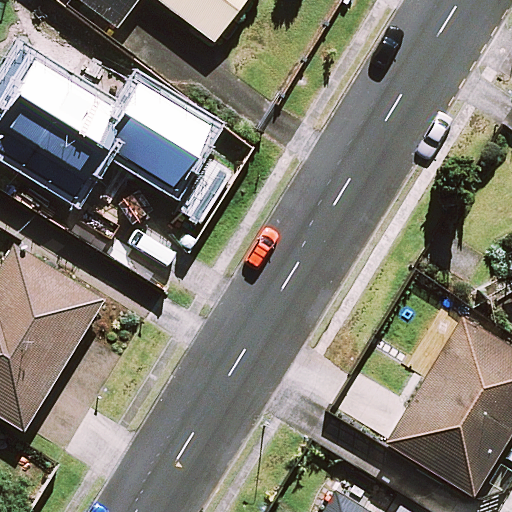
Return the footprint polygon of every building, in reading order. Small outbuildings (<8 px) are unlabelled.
[(242,0),(77,0),(115,28),(135,0),(157,0),(213,41),(242,0)] [(122,111),(20,51),(0,84),(0,149),(67,189),(96,141),(172,186),(208,126),(137,85),(122,111)] [(101,300),(7,241),(0,252),(0,416),(21,429),(101,300)] [(511,340),(460,310),(383,442),(476,497),(511,435),(511,340)] [(372,511),(332,488),(317,511),(372,511)]
